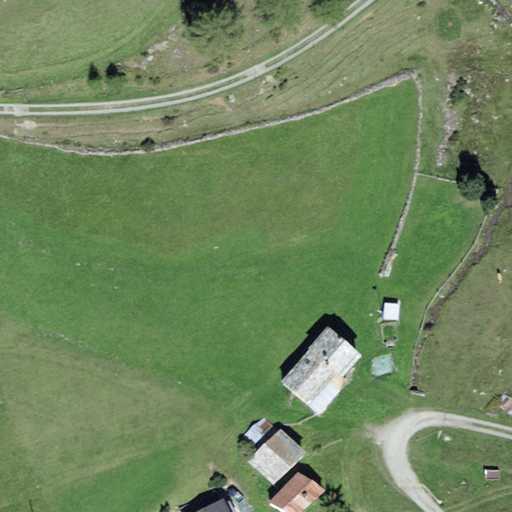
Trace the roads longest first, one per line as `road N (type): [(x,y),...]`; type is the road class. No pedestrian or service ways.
road 1 (track): [(367,0),(314,39),(223,86),(131,106),(0,108)]
road 2 (track): [(438,511),(408,480),(396,452),(407,423),(455,421),(511,435)]
